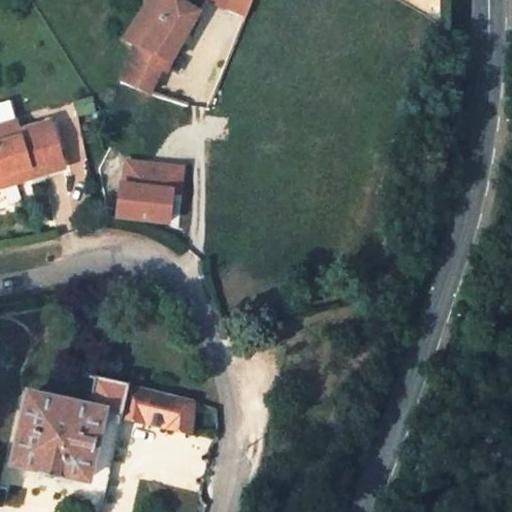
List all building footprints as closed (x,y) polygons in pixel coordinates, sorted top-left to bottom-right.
[(135,46),(120,82),(149,95),(160,69),(165,70),(199,12),(177,0),(144,0),(144,8),(123,41),(135,46)] [(208,0),(208,1),(225,9),(229,0),(249,9),(252,0),(208,0)] [(249,9),(229,0),(225,9),(246,17),(249,9)] [(0,105),(0,176),(28,168),(32,178),(64,168),(50,122),(18,131),(10,103),(0,105)] [(71,170),(89,165),(75,116),(58,121),(71,170)] [(183,163),(124,160),(122,180),(116,180),(113,221),(171,226),(171,196),(181,197),(183,163)] [(28,168),(0,176),(0,187),(32,178),(28,168)] [(129,385),(95,377),(88,405),(27,392),(10,466),(36,472),(35,477),(55,482),(57,477),(84,483),(76,511),(100,511),(122,418),(129,385)] [(142,424),(151,391),(129,385),(122,418),(142,424)] [(191,435),(193,401),(151,391),(142,424),(191,435)]
